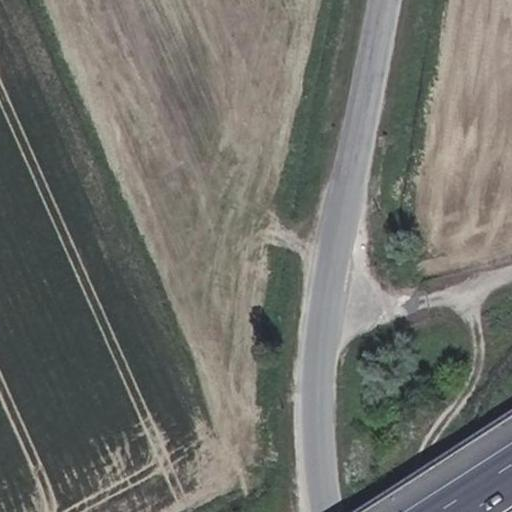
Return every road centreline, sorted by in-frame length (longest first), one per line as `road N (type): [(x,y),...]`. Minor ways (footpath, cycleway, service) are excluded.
road 1 (tertiary): [(392,0),(326,382),(340,511)]
road 2 (track): [(334,322),(511,278)]
